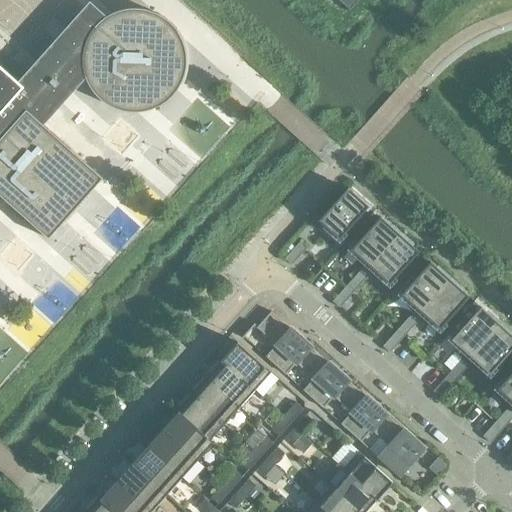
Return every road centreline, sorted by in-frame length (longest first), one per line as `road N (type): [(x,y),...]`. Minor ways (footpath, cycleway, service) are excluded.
road 1 (residential): [(49,511),(269,269)]
road 2 (residential): [(498,473),(269,269)]
